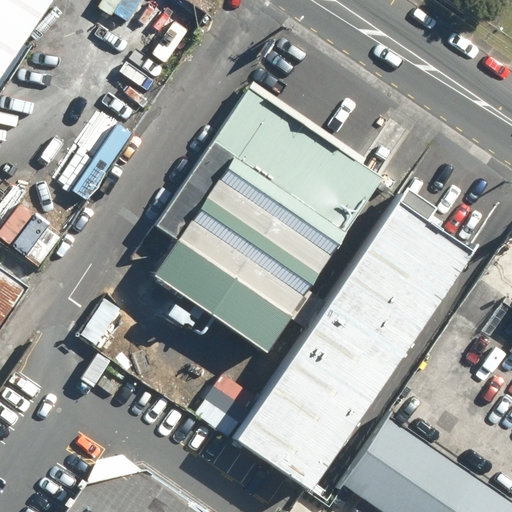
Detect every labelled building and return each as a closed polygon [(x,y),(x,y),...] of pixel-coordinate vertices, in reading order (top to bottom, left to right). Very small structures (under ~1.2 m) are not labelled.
[(0,0),(0,83),(54,0),(0,0)] [(387,178),(248,82),(126,258),(264,353),(387,178)] [(468,254),(389,200),(226,434),(305,488),(468,254)] [(0,324),(23,289),(0,273),(0,324)] [(511,511),(511,500),(386,413),(338,481),(382,511),(511,511)] [(196,511),(103,450),(60,511),(196,511)]
